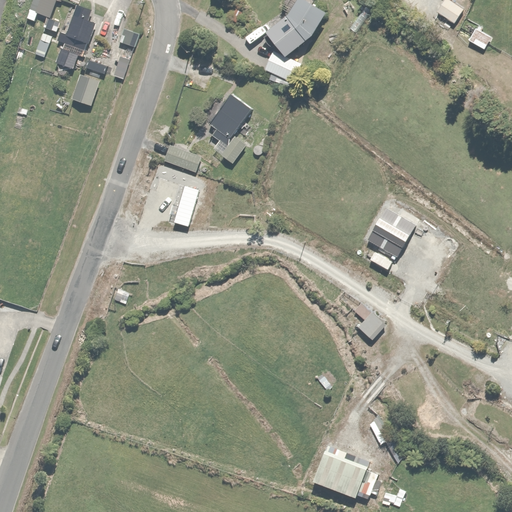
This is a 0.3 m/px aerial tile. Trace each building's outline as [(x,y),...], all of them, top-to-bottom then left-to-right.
[(329,16),(309,4),(311,0),(287,0),(282,9),(295,17),(294,19),(272,34),(290,59),(313,42),(329,16)] [(465,12),(448,1),(439,13),(457,25),(465,12)] [(68,46),(70,38),(90,45),(92,39),(100,15),(80,7),(76,17),(68,14),(62,31),(63,32),(59,43),(68,46)] [(136,32),(137,30),(129,26),(122,42),(136,49),(143,35),(136,32)] [(494,38),(479,30),(471,43),(486,51),(494,38)] [(81,57),(63,50),(58,64),(76,70),(81,57)] [(268,71),(274,74),(271,81),(285,87),(288,80),(296,84),(304,66),(276,53),(268,71)] [(102,85),(83,78),(75,100),(94,107),(102,85)] [(225,150),(255,112),(232,94),(213,117),(217,121),(212,126),(219,131),(212,139),(225,150)] [(249,149),(238,140),(225,156),(236,165),(249,149)] [(203,158),(172,148),(168,162),(199,172),(203,158)] [(375,340),(388,325),(365,305),(358,314),(366,322),(361,328),(375,340)] [(359,464),(329,453),(319,482),(348,493),(359,464)]
